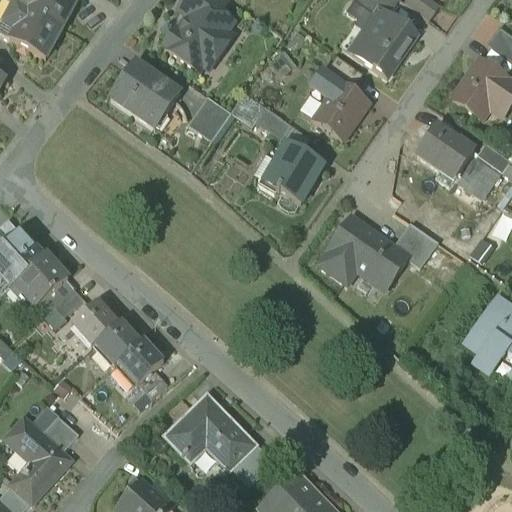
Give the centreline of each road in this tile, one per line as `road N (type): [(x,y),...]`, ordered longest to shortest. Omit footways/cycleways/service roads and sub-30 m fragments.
road 1 (residential): [(6,178),(380,511)]
road 2 (residential): [(144,0),(6,178)]
road 3 (residential): [(366,182),(377,152),(484,0)]
